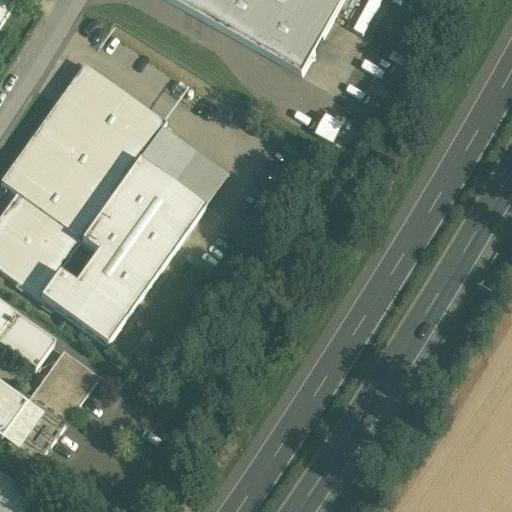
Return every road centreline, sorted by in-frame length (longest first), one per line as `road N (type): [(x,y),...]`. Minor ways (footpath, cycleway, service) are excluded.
road 1 (motorway): [(511,109),(400,300),(258,511)]
road 2 (motorway): [(312,511),(511,196)]
road 3 (residential): [(65,0),(0,110)]
